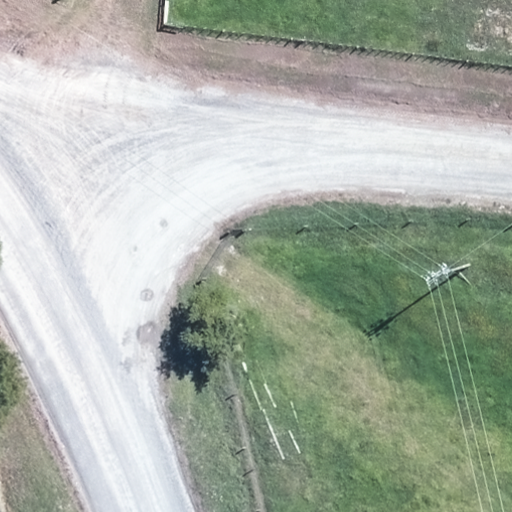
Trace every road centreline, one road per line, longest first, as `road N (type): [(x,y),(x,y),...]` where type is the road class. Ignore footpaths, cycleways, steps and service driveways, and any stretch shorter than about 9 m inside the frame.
road 1 (unclassified): [(2,227),(166,159),(342,146),(511,162)]
road 2 (tertiary): [(2,227),(101,383),(145,511)]
